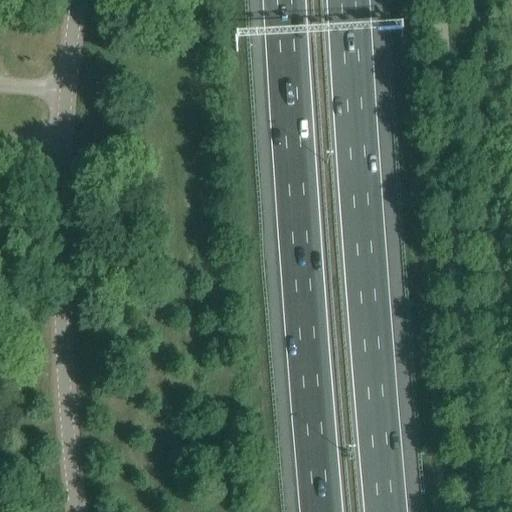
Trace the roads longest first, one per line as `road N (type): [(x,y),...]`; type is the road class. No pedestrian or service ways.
road 1 (tertiary): [(77,511),(60,268),(62,139),(79,0)]
road 2 (motorway): [(385,511),(346,0)]
road 3 (unclassified): [(480,511),(443,0)]
road 4 (motorway): [(287,0),(323,511)]
